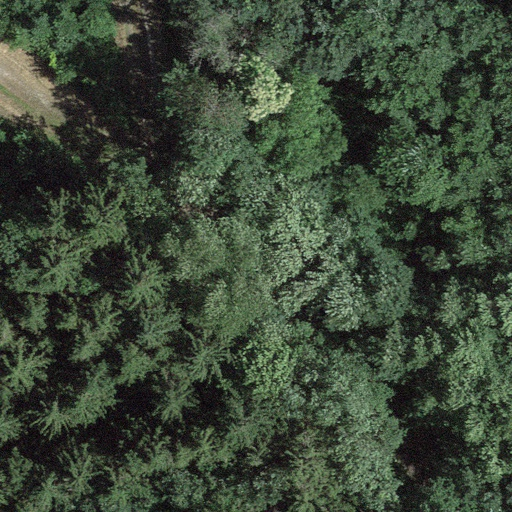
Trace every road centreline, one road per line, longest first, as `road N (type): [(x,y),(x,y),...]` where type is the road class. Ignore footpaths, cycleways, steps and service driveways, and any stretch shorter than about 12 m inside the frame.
road 1 (track): [(144,0),(168,182),(448,511)]
road 2 (track): [(168,182),(0,69)]
